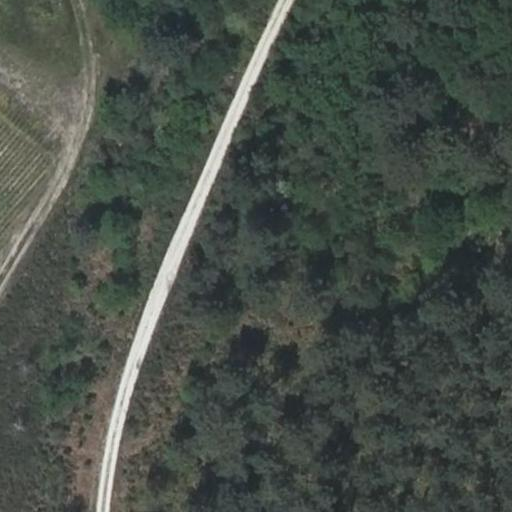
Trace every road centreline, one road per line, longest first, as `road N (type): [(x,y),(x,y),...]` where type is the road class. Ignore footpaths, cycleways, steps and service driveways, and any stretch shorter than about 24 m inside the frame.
road 1 (track): [(101,511),(122,402),(175,251),(288,0)]
road 2 (track): [(79,0),(95,96),(0,297)]
